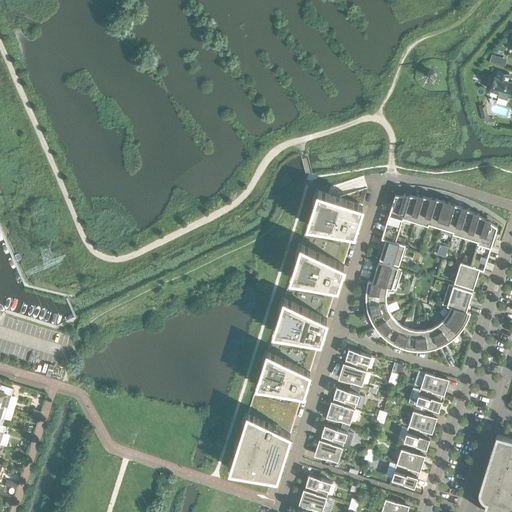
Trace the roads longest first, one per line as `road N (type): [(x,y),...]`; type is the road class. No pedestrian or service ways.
road 1 (track): [(375,111),(286,143),(231,204),(125,258),(106,259),(82,235),(0,44)]
road 2 (residential): [(511,208),(436,182),(381,182),(336,325)]
road 3 (residential): [(336,325),(277,511)]
road 4 (residential): [(511,236),(468,375)]
road 5 (residential): [(468,375),(425,511)]
road 6 (residential): [(468,375),(374,347),(336,325)]
